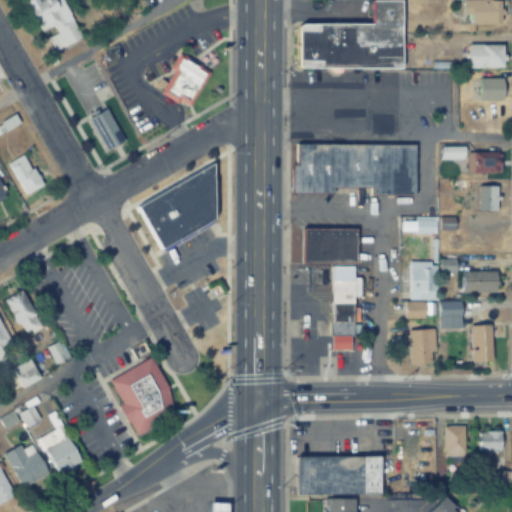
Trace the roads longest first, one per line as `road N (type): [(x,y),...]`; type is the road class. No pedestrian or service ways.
road 1 (primary): [(254,400),(257,0)]
road 2 (residential): [(177,354),(0,39)]
road 3 (residential): [(0,251),(183,146),(255,91)]
road 4 (secondary): [(511,397),(254,400)]
road 5 (tertiary): [(254,400),(67,511)]
road 6 (residential): [(375,398),(374,213)]
